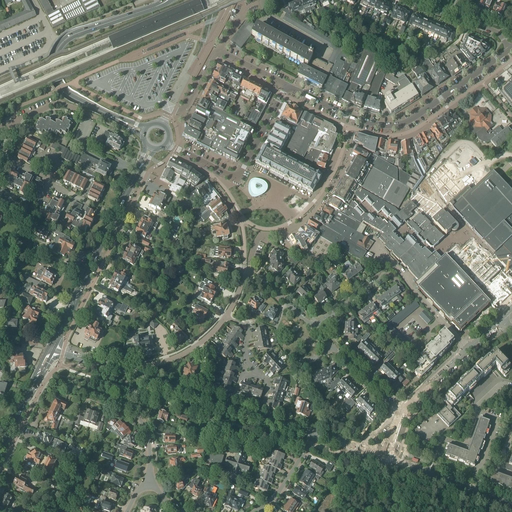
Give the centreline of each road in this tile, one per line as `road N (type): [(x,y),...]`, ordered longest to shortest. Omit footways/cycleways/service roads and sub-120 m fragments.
road 1 (tertiary): [(507,50),(397,124),(353,118),(291,88)]
road 2 (secondary): [(52,345),(151,147)]
road 3 (secondary): [(103,112),(61,89),(57,48),(76,33),(159,5)]
road 4 (tertiary): [(291,88),(238,180),(165,142)]
road 5 (tertiary): [(314,433),(139,374)]
road 6 (tertiary): [(501,318),(401,413)]
road 7 (residential): [(144,476),(148,438),(138,416),(70,386)]
road 8 (residential): [(385,452),(511,503)]
